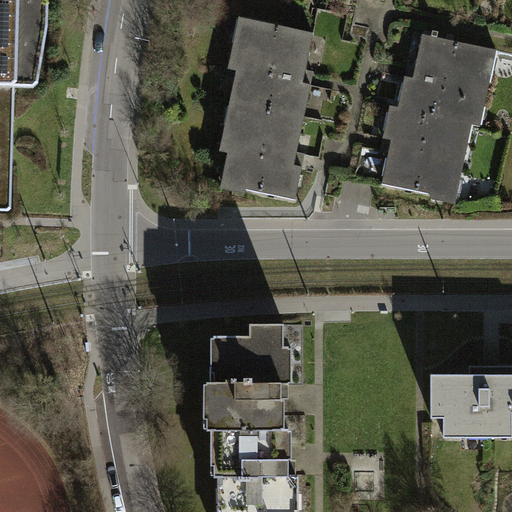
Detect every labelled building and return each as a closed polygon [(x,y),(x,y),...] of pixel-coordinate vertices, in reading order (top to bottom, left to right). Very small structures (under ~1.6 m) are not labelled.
[(34,89),(39,84),(48,29),(48,0),(0,0),(0,210),(10,211),(14,89),(34,89)] [(243,78),(237,103),(300,116),(307,85),(303,84),(305,70),(301,70),(309,32),(246,19),(237,63),(230,62),(229,69),(237,71),(235,77),(243,78)] [(410,78),(403,110),(465,124),(474,125),(478,107),(485,108),(487,95),(481,93),(490,49),(437,38),(438,32),(433,31),(432,37),(427,36),(421,67),(416,66),(414,79),(410,78)] [(293,152),(300,116),(237,103),(228,146),(221,144),(220,151),(228,153),(227,159),(234,161),(229,186),(291,199),(298,166),(294,166),(297,153),(293,152)] [(462,141),(465,124),(403,110),(395,108),(388,139),(392,140),(389,153),(394,154),(387,185),(450,198),(459,154),(466,156),(469,142),(462,141)] [(339,198),(343,176),(330,174),(326,196),(339,198)] [(215,430),(222,430),(275,430),(275,402),(278,402),(278,385),(282,385),(282,349),(284,349),(284,325),(250,325),(251,338),(222,338),(222,383),(215,383),(215,430)] [(467,429),(511,428),(511,366),(493,366),(470,366),(470,375),(432,375),(432,418),(444,418),(444,438),(467,438),(467,429)] [(228,511),(289,511),(289,475),(285,475),(285,459),(282,459),(282,430),(275,430),(222,430),(222,477),(228,477),(228,511)]
